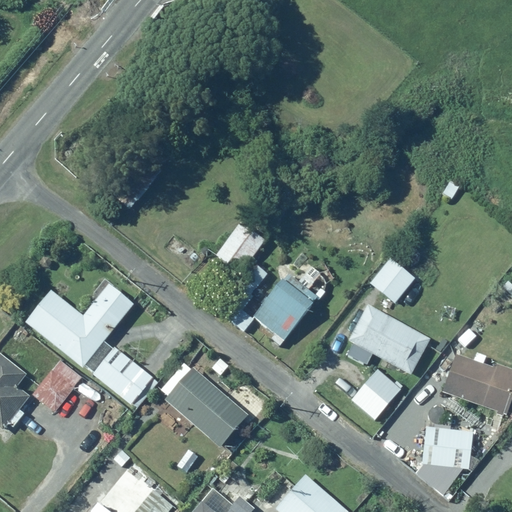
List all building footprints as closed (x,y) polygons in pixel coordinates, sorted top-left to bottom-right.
[(236,275),(248,260),(262,241),(236,222),(210,255),(236,275)] [(386,258),(365,283),(391,304),(412,279),(386,258)] [(257,266),(245,282),(220,315),(242,332),(252,319),(281,340),(313,299),(281,274),(276,281),(257,266)] [(46,289),(20,322),(128,406),(151,376),(104,340),(130,306),(104,285),(80,315),(46,289)] [(363,305),(343,342),(407,376),(427,338),(363,305)] [(511,383),(511,369),(490,362),(483,359),(484,355),(473,351),(469,360),(453,355),(440,391),(502,413),(511,383)] [(24,376),(0,357),(0,431),(1,432),(27,398),(14,388),(24,376)] [(58,360),(29,395),(50,412),(79,377),(58,360)] [(180,363),(155,391),(216,447),(245,415),(193,367),(189,371),(180,363)] [(374,370),(346,400),(369,422),(397,391),(374,370)] [(469,430),(423,426),(419,465),(466,469),(469,430)] [(252,511),(253,511),(245,504),(253,495),(228,474),(215,490),(211,487),(190,511),(252,511)] [(345,511),(303,475),(273,510),(274,511),(345,511)] [(102,493),(86,511),(106,511),(114,502),(102,493)]
